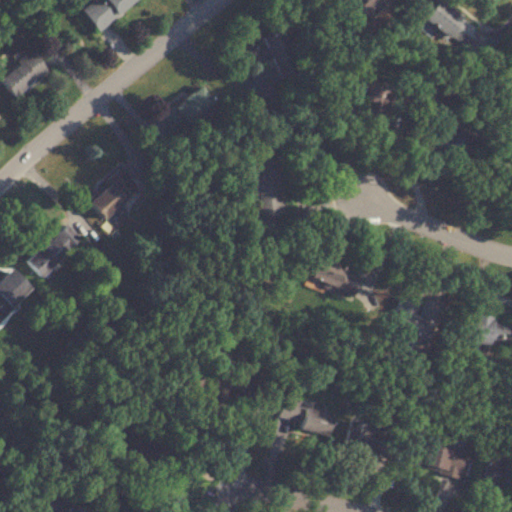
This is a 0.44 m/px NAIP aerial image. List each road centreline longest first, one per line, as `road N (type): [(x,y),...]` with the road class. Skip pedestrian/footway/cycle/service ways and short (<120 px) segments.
road 1 (residential): [(0,200),(218,0)]
road 2 (residential): [(511,254),(331,182)]
